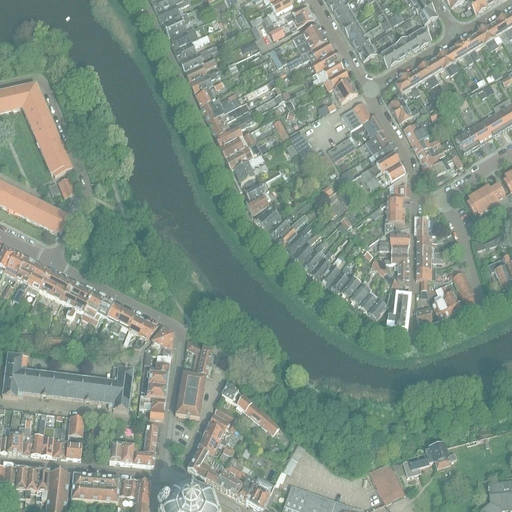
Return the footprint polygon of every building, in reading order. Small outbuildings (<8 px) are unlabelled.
[(161,0),(151,4),(156,15),(174,7),(182,4),(180,0),(161,0)] [(287,0),(281,0),(270,6),(276,17),(292,8),(287,0)] [(328,6),(332,13),(345,5),(342,0),(329,0),(326,2),(328,6)] [(425,0),(421,0),(412,6),(418,16),(431,8),(427,2),(425,0)] [(461,0),(444,0),(449,7),(451,11),(463,3),(466,3),(466,0),(463,0),(462,1),(461,0)] [(467,0),(466,0),(466,3),(467,4),(475,16),(478,14),(485,10),(479,0),(472,0),(469,2),(467,0)] [(479,0),(485,10),(496,3),(497,4),(498,2),(497,0),(479,0)] [(174,7),(156,15),(161,26),(184,16),(183,14),(181,10),(188,6),(186,2),(182,4),(174,7)] [(345,5),(332,13),(338,23),(351,15),(345,5)] [(292,22),(293,24),(309,15),(305,8),(292,14),(293,16),(285,21),(287,25),(292,22)] [(431,8),(418,16),(423,25),(419,28),(423,30),(425,27),(437,19),(434,15),(435,15),(431,8)] [(506,16),(500,19),(511,38),(511,31),(511,30),(511,29),(511,17),(510,14),(507,16),(506,16)] [(186,15),(184,16),(161,26),(169,42),(187,34),(186,34),(187,34),(184,28),(188,27),(189,23),(186,15)] [(260,25),(263,24),(272,18),(270,15),(263,19),(263,20),(259,23),(260,25)] [(309,15),(293,24),(295,29),(291,31),(292,34),(313,23),(309,15)] [(351,15),(338,23),(341,26),(340,27),(344,33),(357,25),(351,15)] [(272,18),(263,24),(266,29),(279,22),(276,17),(272,18)] [(495,24),(491,26),(498,37),(504,34),(509,42),(511,40),(511,38),(500,19),(494,23),(495,24)] [(279,22),(266,29),(268,34),(269,33),(270,34),(280,28),(281,27),(279,22)] [(357,25),(344,33),(348,40),(349,40),(350,43),(363,35),(357,25)] [(487,27),(482,31),(494,51),(497,50),(492,41),(498,37),(491,26),(488,28),(487,27)] [(280,28),(270,34),(274,42),(284,37),(280,28)] [(292,41),(296,50),(322,36),(318,28),(292,41)] [(421,32),(413,36),(421,49),(427,45),(431,43),(423,30),(419,28),(421,32)] [(187,34),(169,42),(174,53),(191,45),(198,42),(197,39),(194,31),(191,32),(187,34),(186,34),(187,34)] [(476,35),(473,37),(480,48),(485,45),(491,53),(494,51),(482,31),(475,35),(476,35)] [(363,35),(350,43),(356,53),(369,45),(363,35)] [(327,44),(322,36),(296,50),(301,58),(327,44)] [(401,44),(400,44),(404,51),(406,49),(410,55),(420,49),(420,50),(421,49),(413,36),(401,44)] [(480,48),(473,37),(469,39),(463,42),(462,42),(470,55),(475,63),(479,61),(473,52),(480,48)] [(191,45),(174,53),(179,64),(196,56),(193,50),(209,42),(207,38),(198,42),(191,45)] [(287,65),(289,70),(290,71),(310,61),(312,65),(316,63),(332,53),(327,44),(301,58),(287,65)] [(400,44),(389,51),(397,64),(397,63),(407,57),(409,56),(410,55),(406,49),(404,51),(400,44)] [(454,49),(450,51),(458,62),(464,58),(469,67),(473,65),(460,44),(459,44),(460,44),(454,48),(454,49)] [(369,45),(356,53),(357,54),(361,61),(363,64),(376,57),(378,57),(379,52),(375,54),(369,45)] [(196,56),(179,64),(184,75),(203,66),(200,60),(216,53),(214,48),(196,56)] [(379,52),(378,57),(379,57),(387,70),(390,68),(397,64),(389,51),(381,56),(379,52)] [(447,52),(441,56),(453,76),(456,74),(451,66),(458,62),(450,51),(447,53),(447,52)] [(312,65),(310,67),(315,76),(322,72),(338,63),(332,53),(316,63),(312,65)] [(435,60),(432,62),(439,73),(445,70),(449,78),(453,76),(441,56),(435,59),(435,60)] [(203,66),(184,75),(189,86),(206,78),(204,72),(216,66),(214,61),(203,66)] [(428,64),(422,67),(435,87),(437,85),(433,77),(439,73),(432,62),(429,64),(428,64)] [(327,82),(343,72),(338,63),(322,72),(315,76),(318,81),(313,84),(314,88),(327,82)] [(234,65),(228,68),(231,76),(238,73),(234,65)] [(417,71),(413,73),(420,85),(426,82),(431,89),(435,87),(422,67),(416,71),(417,71)] [(206,78),(189,86),(194,97),(212,88),(210,82),(215,80),(216,81),(221,79),(218,72),(206,78)] [(327,82),(314,88),(315,88),(323,84),(328,93),(338,88),(349,81),(343,72),(327,82)] [(409,75),(403,79),(411,91),(410,91),(416,99),(420,97),(415,88),(420,85),(413,73),(410,75),(409,75)] [(511,83),(509,78),(501,82),(504,88),(511,84),(511,83)] [(401,97),(401,98),(407,101),(403,95),(408,93),(410,91),(411,91),(403,79),(397,82),(398,83),(394,85),(401,97)] [(338,88),(328,93),(328,94),(338,88),(342,94),(337,98),(341,105),(350,100),(351,102),(358,98),(349,81),(338,88)] [(216,92),(224,89),(221,84),(214,88),(216,92)] [(478,89),(475,84),(468,88),(471,93),(478,89)] [(34,90),(0,97),(0,116),(23,111),(51,177),(54,176),(55,179),(69,173),(34,90)] [(195,99),(200,110),(215,103),(209,92),(195,99)] [(218,101),(215,103),(200,110),(204,118),(220,110),(222,109),(237,101),(235,96),(227,100),(227,101),(220,105),(218,101)] [(388,107),(394,117),(406,109),(403,104),(407,101),(401,98),(400,100),(388,107)] [(493,111),(496,115),(506,132),(511,128),(511,110),(510,107),(510,106),(508,102),(493,111)] [(362,105),(352,111),(355,116),(365,110),(362,105)] [(220,110),(204,118),(207,125),(234,111),(237,110),(236,106),(223,113),(222,114),(220,110)] [(334,106),(316,115),(319,120),(336,110),(334,106)] [(234,111),(207,125),(211,133),(227,125),(236,120),(242,117),(238,109),(237,110),(234,111)] [(406,109),(394,117),(400,127),(419,115),(417,111),(410,115),(406,109)] [(365,110),(355,116),(358,121),(368,115),(365,110)] [(352,111),(341,118),(344,123),(355,116),(352,111)] [(431,122),(437,120),(434,114),(429,117),(431,122)] [(368,115),(358,121),(361,126),(364,124),(371,120),(368,115)] [(496,115),(482,123),(493,140),(506,132),(496,115)] [(355,116),(344,123),(347,128),(358,121),(355,116)] [(227,125),(211,133),(214,140),(252,120),(253,120),(252,117),(235,125),(235,126),(229,129),(227,125)] [(372,120),(364,125),(373,139),(384,132),(375,118),(372,120)] [(252,120),(214,140),(219,151),(242,138),(239,133),(255,125),(252,120)] [(358,121),(347,128),(350,133),(361,126),(358,121)] [(279,122),(273,125),(277,133),(283,130),(279,122)] [(482,123),(469,131),(479,148),(493,140),(482,123)] [(403,132),(412,148),(426,140),(428,139),(423,130),(417,134),(413,127),(403,132)] [(283,130),(277,133),(283,145),(289,142),(283,130)] [(479,148),(469,131),(455,140),(459,147),(458,148),(463,157),(463,158),(479,148)] [(372,141),(366,144),(367,146),(373,142),(379,153),(392,145),(384,132),(373,139),(372,140),(372,141)] [(293,147),(304,140),(300,134),(300,135),(290,142),(293,147)] [(242,138),(219,151),(225,162),(246,151),(248,150),(242,138)] [(297,152),(307,145),(304,140),(293,147),(297,152)] [(356,151),(349,140),(343,143),(350,154),(356,151)] [(426,140),(412,148),(416,156),(431,149),(439,144),(437,141),(429,145),(426,140)] [(446,152),(448,151),(452,149),(448,141),(442,144),(446,152)] [(350,154),(343,143),(338,147),(345,158),(350,154)] [(431,149),(416,156),(421,165),(436,157),(433,152),(441,148),(439,144),(431,149)] [(300,157),(311,150),(307,145),(297,152),(300,157)] [(398,154),(392,145),(379,153),(380,153),(377,155),(381,161),(372,167),(373,169),(393,156),(394,156),(395,156),(395,155),(398,154)] [(345,158),(338,147),(333,150),(340,161),(345,158)] [(246,151),(225,162),(230,174),(234,172),(255,160),(250,149),(248,150),(246,151)] [(292,158),(298,154),(294,149),(289,152),(292,158)] [(303,162),(314,155),(311,150),(300,157),(303,162)] [(340,161),(333,150),(327,154),(334,165),(340,161)] [(436,157),(421,165),(425,173),(440,166),(437,160),(444,157),(443,154),(436,157)] [(318,160),(314,155),(303,162),(307,167),(318,160)] [(333,168),(325,156),(317,162),(324,173),(333,168)] [(398,165),(393,156),(373,169),(361,176),(370,192),(380,186),(378,183),(379,182),(377,178),(398,165)] [(263,166),(263,164),(264,163),(261,157),(255,160),(234,172),(240,186),(244,185),(247,190),(257,184),(251,171),(255,170),(255,169),(255,168),(259,168),(259,166),(263,166)] [(457,171),(462,168),(457,157),(451,160),(457,171)] [(440,166),(425,173),(430,182),(451,172),(449,168),(446,163),(440,166)] [(377,178),(379,182),(385,179),(384,177),(386,176),(391,184),(405,176),(398,165),(377,178)] [(511,172),(504,178),(505,181),(502,182),(510,195),(511,193),(511,172)] [(266,184),(276,179),(274,175),(264,180),(266,184)] [(387,202),(389,202),(394,202),(395,200),(404,201),(410,201),(410,189),(406,189),(406,177),(392,186),(394,189),(394,197),(387,197),(387,202)] [(64,200),(76,195),(70,179),(58,184),(64,200)] [(317,193),(321,191),(315,181),(311,183),(317,193)] [(244,193),(249,205),(266,195),(269,193),(263,182),(244,193)] [(476,215),(478,218),(498,206),(497,203),(505,198),(497,186),(489,190),(487,187),(467,199),(469,203),(466,204),(473,217),(476,215)] [(0,187),(0,208),(56,236),(57,234),(60,235),(67,221),(0,187)] [(266,195),(249,205),(246,206),(252,219),(269,209),(266,204),(270,201),(266,195)] [(387,207),(386,214),(404,214),(404,201),(395,200),(394,202),(389,202),(379,209),(381,211),(387,207)] [(254,222),(267,235),(281,220),(270,210),(254,222)] [(376,211),(370,216),(374,221),(380,216),(376,211)] [(281,220),(267,235),(275,243),(289,229),(285,225),(292,217),(289,214),(281,221),(281,220)] [(404,214),(386,214),(386,222),(385,222),(384,236),(389,234),(392,233),(393,226),(403,227),(404,214)] [(289,229),(275,243),(283,251),(297,237),(293,233),(308,220),(304,216),(289,229)] [(340,223),(343,226),(347,231),(351,228),(345,219),(340,223)] [(417,222),(417,238),(431,238),(435,238),(436,222),(417,222)] [(347,231),(343,226),(339,228),(345,235),(348,232),(347,231)] [(297,237),(283,251),(288,257),(291,259),(305,245),(301,241),(311,231),(308,227),(297,237)] [(409,249),(409,237),(402,237),(402,235),(397,235),(397,231),(392,233),(389,234),(390,237),(390,244),(379,243),(379,248),(379,252),(381,251),(382,248),(409,249)] [(305,245),(291,259),(301,269),(313,253),(309,249),(320,238),(317,234),(305,245)] [(417,249),(433,249),(442,249),(442,246),(431,246),(431,238),(417,238),(417,249)] [(483,248),(472,244),(476,255),(484,252),(483,248)] [(313,253),(301,269),(310,276),(325,257),(320,254),(323,251),(324,249),(320,245),(319,247),(313,253)] [(381,251),(379,252),(379,253),(391,253),(391,257),(407,257),(408,249),(409,249),(382,248),(381,251)] [(417,249),(416,260),(443,260),(443,255),(433,255),(433,249),(417,249)] [(446,258),(454,254),(452,250),(444,254),(446,258)] [(0,283),(4,276),(14,256),(4,251),(0,257),(0,283)] [(325,257),(310,276),(319,284),(331,268),(326,264),(332,256),(329,253),(325,257)] [(363,258),(369,264),(373,259),(367,253),(363,258)] [(4,276),(16,282),(26,262),(14,256),(4,276)] [(380,263),(380,266),(396,266),(407,267),(407,257),(391,257),(391,262),(384,262),(384,263),(380,263)] [(331,268),(319,284),(327,291),(344,271),(340,275),(335,271),(341,263),(338,260),(331,268)] [(416,260),(416,271),(433,271),(433,265),(443,265),(443,260),(416,260)] [(26,262),(16,282),(23,286),(20,292),(17,298),(21,300),(23,301),(26,295),(25,294),(27,288),(37,268),(26,262)] [(371,268),(378,274),(381,268),(375,262),(371,268)] [(491,275),(495,274),(502,292),(511,287),(511,286),(503,264),(503,262),(488,268),(491,275)] [(509,262),(503,264),(511,286),(511,265),(510,266),(509,262)] [(408,267),(407,267),(396,266),(396,267),(397,267),(397,281),(405,290),(408,290),(408,267)] [(37,268),(27,288),(39,294),(49,274),(37,268)] [(381,268),(378,274),(382,279),(387,274),(381,268)] [(344,271),(327,291),(336,298),(339,295),(349,282),(344,278),(347,273),(344,271)] [(435,271),(433,271),(416,271),(416,282),(421,282),(427,282),(435,282),(435,271)] [(49,274),(39,294),(50,300),(60,280),(49,274)] [(452,280),(455,286),(466,280),(463,275),(452,280)] [(349,282),(339,295),(348,302),(361,286),(351,279),(349,282)] [(60,280),(50,300),(44,313),(48,315),(53,304),(54,301),(62,306),(72,285),(60,280)] [(466,280),(455,286),(458,291),(469,285),(466,280)] [(393,281),(391,286),(392,287),(391,289),(396,291),(399,287),(393,281)] [(361,286),(348,302),(357,309),(369,293),(371,290),(362,284),(361,286)] [(72,285),(62,306),(69,309),(67,314),(68,314),(70,316),(82,291),(72,285)] [(469,285),(458,291),(461,296),(471,291),(469,285)] [(8,287),(2,298),(7,300),(13,289),(8,287)] [(444,288),(440,290),(443,296),(443,303),(449,317),(476,304),(472,297),(463,302),(458,304),(453,294),(447,297),(444,288)] [(443,296),(440,290),(436,292),(441,302),(432,306),(439,322),(449,317),(443,303),(443,296)] [(70,316),(68,314),(66,319),(72,322),(75,315),(74,314),(75,312),(83,316),(93,296),(82,291),(70,316)] [(471,291),(461,296),(463,302),(472,297),(474,296),(471,291)] [(369,293),(357,309),(367,317),(376,304),(377,302),(377,300),(369,293)] [(93,296),(83,316),(81,321),(89,325),(95,328),(96,326),(99,322),(95,320),(103,301),(93,296)] [(406,320),(408,299),(397,298),(396,307),(391,307),(390,312),(389,312),(388,325),(394,326),(394,330),(405,331),(406,320)] [(376,304),(367,317),(376,324),(379,320),(386,312),(386,309),(377,302),(377,300),(377,302),(376,304)] [(104,325),(106,321),(113,306),(103,301),(95,320),(99,322),(96,326),(98,327),(100,323),(104,325)] [(125,312),(124,312),(113,306),(106,321),(114,325),(110,332),(114,334),(125,312)] [(419,329),(432,326),(431,320),(430,315),(432,314),(430,310),(416,314),(416,318),(417,320),(419,329)] [(125,312),(114,334),(118,336),(121,329),(128,332),(128,333),(134,317),(125,312)] [(128,333),(125,341),(122,349),(126,350),(132,335),(139,338),(144,322),(134,317),(128,333)] [(144,322),(139,338),(147,342),(158,329),(144,322)] [(163,352),(162,358),(170,359),(173,336),(163,331),(152,344),(165,351),(164,352),(163,352)] [(44,346),(58,347),(58,339),(48,338),(44,346)] [(71,339),(58,339),(58,347),(70,347),(71,339)] [(187,343),(186,352),(196,356),(195,362),(193,362),(193,363),(199,364),(200,366),(209,367),(211,355),(210,354),(202,350),(187,343)] [(13,353),(13,357),(7,356),(5,370),(3,385),(4,385),(2,399),(17,401),(17,399),(22,399),(23,395),(29,396),(37,397),(41,398),(47,399),(48,399),(52,399),(60,400),(72,402),(72,401),(80,402),(80,403),(84,403),(84,404),(85,395),(90,396),(92,381),(82,379),(82,380),(54,376),(47,375),(39,374),(25,373),(27,359),(22,358),(22,355),(13,353)] [(157,357),(154,375),(168,377),(170,359),(162,358),(157,357)] [(192,377),(206,380),(209,367),(200,366),(199,364),(193,363),(193,362),(192,364),(194,364),(192,377)] [(85,395),(84,404),(91,405),(91,404),(95,405),(95,404),(103,405),(108,406),(108,410),(113,411),(113,413),(127,415),(129,401),(130,401),(132,386),(131,386),(133,372),(128,371),(128,368),(119,367),(118,370),(113,369),(111,384),(97,382),(97,381),(92,381),(90,396),(85,395)] [(142,379),(141,387),(167,390),(168,377),(154,375),(149,375),(148,385),(146,385),(146,380),(142,379)] [(192,377),(182,376),(175,418),(199,422),(206,380),(192,377)] [(260,396),(265,389),(258,385),(255,383),(251,390),(254,391),(254,392),(260,396)] [(167,390),(141,387),(141,394),(145,394),(146,389),(147,390),(146,398),(146,400),(165,402),(167,390)] [(221,399),(229,403),(235,392),(227,387),(221,399)] [(235,392),(229,403),(236,407),(242,397),(235,392)] [(143,412),(143,411),(150,412),(164,414),(165,402),(146,400),(146,398),(140,397),(139,412),(143,412)] [(242,397),(236,407),(237,408),(235,410),(240,414),(242,412),(272,437),(279,430),(242,397)] [(217,408),(215,415),(233,426),(236,420),(217,408)] [(164,414),(150,412),(149,421),(163,422),(164,414)] [(213,417),(208,428),(223,436),(229,426),(213,417)] [(67,444),(66,461),(81,463),(84,421),(70,419),(68,438),(68,444),(67,444)] [(45,423),(41,459),(51,460),(54,442),(53,442),(48,442),(50,422),(45,421),(45,422),(45,423)] [(41,459),(45,423),(40,423),(38,439),(33,438),(31,458),(41,459)] [(2,435),(0,453),(0,454),(7,456),(9,437),(10,429),(3,428),(2,435)] [(141,432),(141,433),(145,434),(143,456),(155,457),(158,430),(141,428),(141,432)] [(208,428),(203,440),(221,448),(221,449),(221,448),(225,450),(229,441),(223,436),(208,428)] [(9,437),(7,456),(22,457),(23,443),(25,430),(20,429),(19,436),(21,436),(21,438),(9,437)] [(23,443),(22,457),(31,458),(33,438),(29,438),(30,431),(25,430),(23,443)] [(54,442),(51,460),(58,461),(61,431),(55,430),(53,442),(54,442)] [(61,431),(58,461),(66,461),(67,444),(64,443),(65,431),(61,431)] [(123,447),(121,467),(132,468),(133,457),(135,457),(135,455),(139,455),(141,433),(141,432),(137,431),(136,445),(138,445),(138,448),(123,447)] [(198,452),(196,457),(205,461),(205,460),(208,456),(209,456),(216,460),(221,449),(221,448),(203,440),(198,452)] [(430,452),(426,453),(429,466),(434,465),(436,474),(450,470),(447,461),(449,461),(450,462),(455,461),(453,455),(448,457),(446,457),(444,448),(443,445),(429,449),(430,452)] [(109,466),(121,467),(123,447),(110,446),(109,466)] [(298,446),(282,473),(289,476),(304,450),(298,446)] [(426,458),(409,463),(403,465),(407,480),(420,476),(419,469),(429,466),(426,453),(425,454),(426,458)] [(133,457),(132,468),(154,470),(155,457),(143,456),(139,455),(135,455),(135,457),(133,457)] [(188,472),(196,477),(199,471),(205,461),(196,457),(194,461),(188,472)] [(205,460),(205,461),(199,471),(196,477),(205,483),(214,465),(205,460)] [(214,465),(205,483),(215,488),(223,474),(224,472),(228,466),(225,472),(214,465)] [(258,481),(256,483),(228,466),(224,472),(230,475),(234,478),(242,482),(254,490),(245,506),(256,511),(263,511),(269,499),(270,497),(274,490),(258,481)] [(384,507),(405,497),(390,468),(368,474),(368,475),(375,490),(384,507)] [(5,471),(4,489),(4,491),(8,491),(9,488),(16,488),(17,472),(5,471)] [(17,472),(16,488),(15,501),(25,502),(28,473),(17,472)] [(28,473),(25,502),(30,503),(31,495),(36,495),(36,497),(37,497),(39,474),(28,473)] [(39,474),(37,497),(36,503),(41,504),(41,506),(46,506),(49,475),(39,474)] [(223,474),(215,488),(225,494),(234,478),(230,475),(228,479),(224,477),(225,475),(223,474)] [(49,475),(46,506),(45,511),(65,511),(69,477),(49,475)] [(117,506),(120,482),(73,477),(71,502),(117,506)] [(234,478),(225,494),(235,500),(243,488),(239,486),(241,484),(242,482),(234,478)] [(120,482),(117,506),(121,506),(122,499),(127,500),(129,483),(120,482)] [(243,488),(235,500),(245,506),(254,490),(242,482),(241,484),(239,486),(243,488)] [(129,483),(127,500),(135,501),(138,484),(129,483)] [(511,483),(506,484),(488,485),(490,506),(481,511),(501,511),(508,511),(509,511),(511,511),(511,483)] [(135,501),(134,507),(147,508),(149,485),(138,484),(135,501)] [(351,511),(352,510),(290,488),(281,511),(351,511)] [(214,511),(213,508),(214,508),(213,505),(213,504),(214,504),(212,501),(211,502),(210,501),(210,502),(207,500),(207,501),(196,496),(196,495),(194,494),(194,493),(193,493),(193,492),(190,491),(190,493),(189,493),(189,494),(186,494),(187,495),(175,499),(175,498),(172,499),(171,499),(170,498),(168,500),(169,501),(168,502),(169,502),(168,503),(166,502),(159,504),(157,510),(157,511),(214,511)] [(263,511),(268,511),(267,511),(272,500),(269,499),(263,511)]
